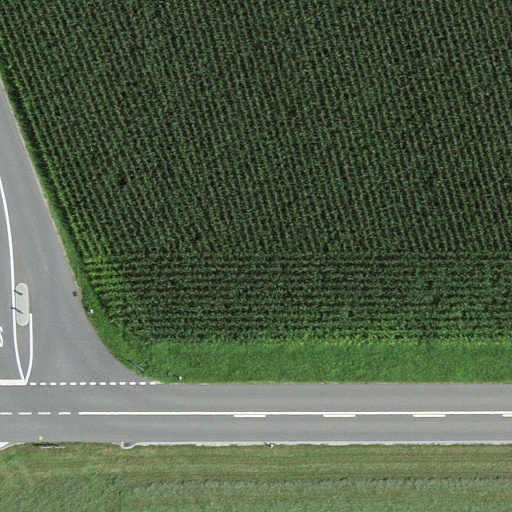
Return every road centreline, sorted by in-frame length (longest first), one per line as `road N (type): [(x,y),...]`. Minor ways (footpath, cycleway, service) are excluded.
road 1 (tertiary): [(28,415),(511,414)]
road 2 (tertiary): [(28,415),(21,286),(0,177)]
